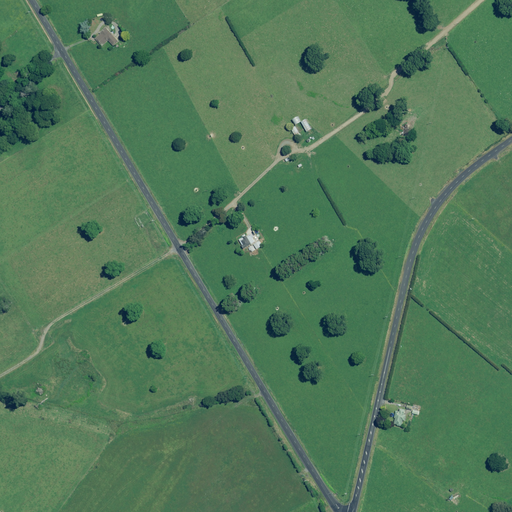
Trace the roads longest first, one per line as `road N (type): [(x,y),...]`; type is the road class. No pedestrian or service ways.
road 1 (unclassified): [(30,0),(340,511)]
road 2 (unclassified): [(352,511),(419,236),(445,194),(511,140)]
